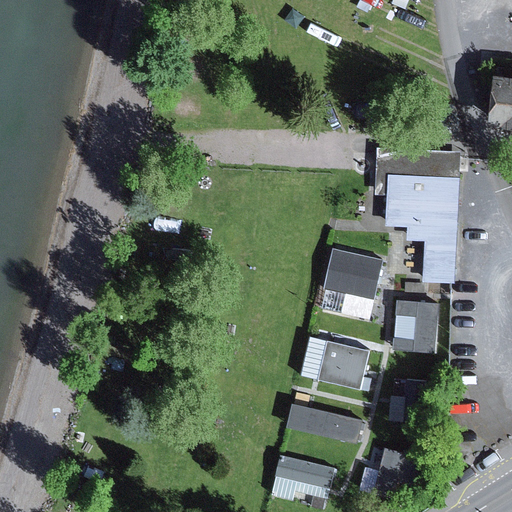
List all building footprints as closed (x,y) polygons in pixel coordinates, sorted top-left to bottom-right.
[(511,71),(493,70),(490,127),(511,129),(511,71)] [(456,281),(462,149),(379,146),(376,194),(389,194),(387,224),(411,225),(410,238),(427,239),(425,279),(456,281)] [(383,260),(333,249),(325,289),(374,299),(383,260)] [(434,305),(413,304),(410,349),(431,351),(434,305)] [(371,351),(327,341),(318,380),(361,390),(371,351)] [(363,421),(293,404),(288,428),(357,444),(363,421)]
